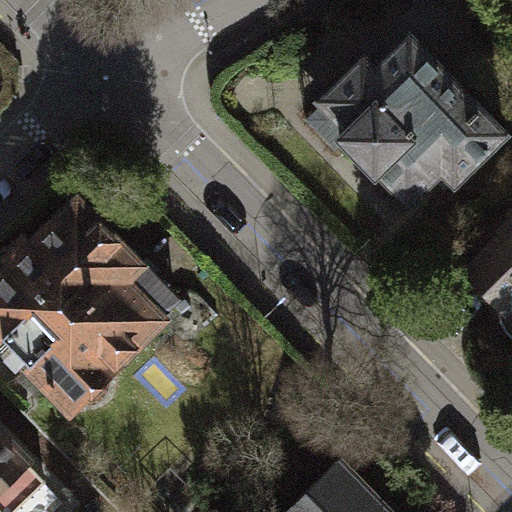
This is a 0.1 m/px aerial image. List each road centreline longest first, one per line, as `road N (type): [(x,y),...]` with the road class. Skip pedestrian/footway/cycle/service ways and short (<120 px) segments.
road 1 (residential): [(511,483),(102,66)]
road 2 (residential): [(0,166),(102,66)]
road 3 (residential): [(217,0),(102,66)]
